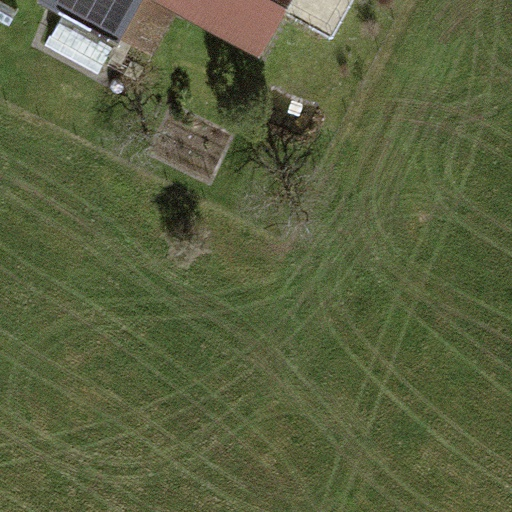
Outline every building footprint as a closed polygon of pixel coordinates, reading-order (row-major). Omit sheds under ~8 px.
[(43,0),(119,39),(121,35),(138,0),(43,0)] [(162,0),(138,0),(121,35),(153,52),(177,7),(162,0)] [(283,0),(162,0),(177,7),(258,49),(278,9),(283,0)] [(283,0),(278,9),(332,37),(351,0),(283,0)] [(113,42),(56,13),(44,36),(101,66),(113,42)]
